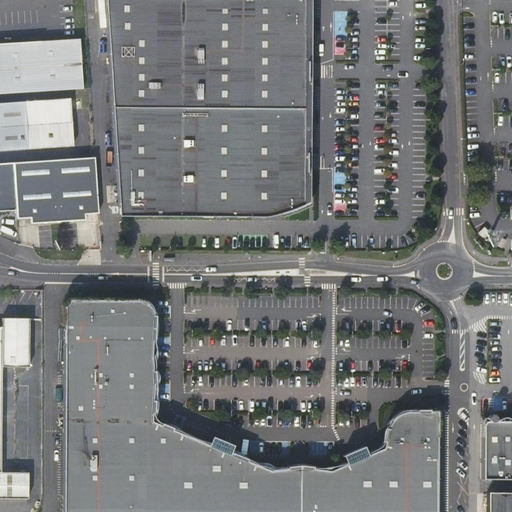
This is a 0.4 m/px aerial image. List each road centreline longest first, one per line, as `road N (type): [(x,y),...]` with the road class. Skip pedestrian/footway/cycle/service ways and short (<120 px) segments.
road 1 (unclassified): [(448,253),(445,0)]
road 2 (unclassified): [(375,275),(301,263),(156,275)]
road 3 (unclassified): [(156,275),(375,275)]
road 4 (unclassified): [(156,275),(2,266)]
